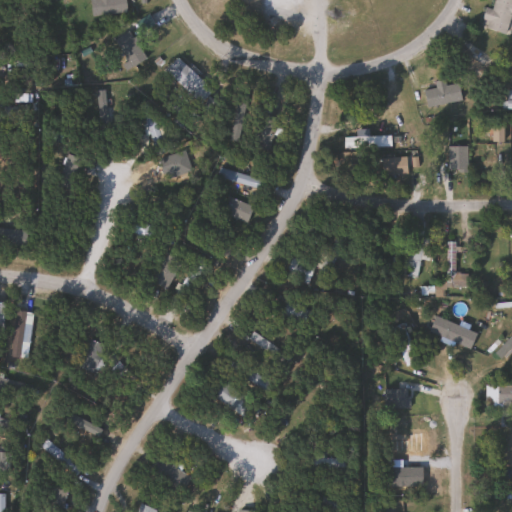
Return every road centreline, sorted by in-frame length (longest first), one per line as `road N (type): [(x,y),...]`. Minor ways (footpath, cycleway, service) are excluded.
road 1 (residential): [(91,511),(117,455),(265,239),(300,169),(314,125),(316,0)]
road 2 (residential): [(290,190),(511,206)]
road 3 (residential): [(192,346),(122,297),(84,282),(0,270)]
road 4 (residential): [(315,74),(411,59),(442,33),(462,0)]
road 5 (residential): [(173,0),(226,53),(315,74)]
road 6 (residential): [(84,282),(116,166)]
